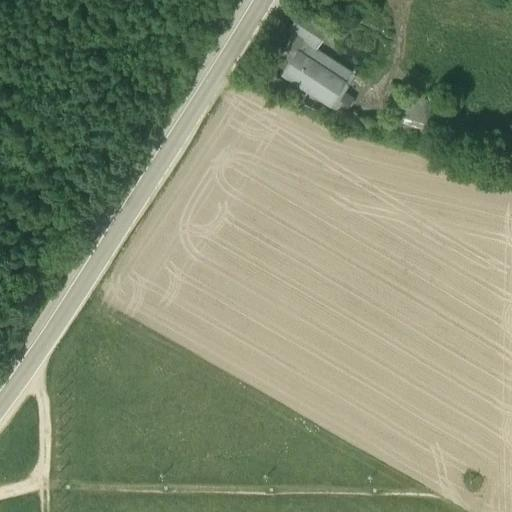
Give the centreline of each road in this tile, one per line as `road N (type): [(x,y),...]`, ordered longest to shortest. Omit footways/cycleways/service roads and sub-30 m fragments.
road 1 (tertiary): [(0,407),(260,0)]
road 2 (track): [(40,511),(36,356)]
